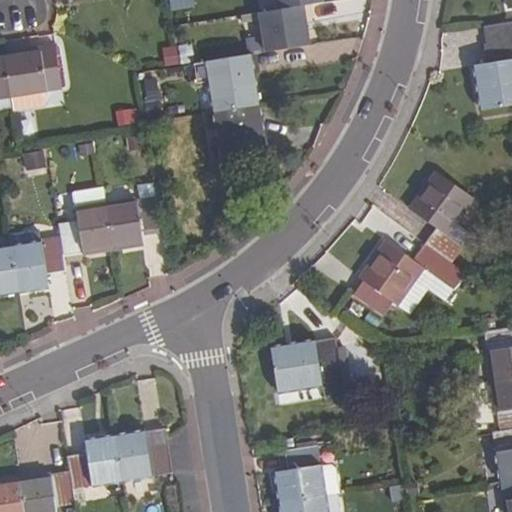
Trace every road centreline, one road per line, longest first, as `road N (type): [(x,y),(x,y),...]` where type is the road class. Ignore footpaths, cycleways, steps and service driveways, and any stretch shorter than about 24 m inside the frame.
road 1 (tertiary): [(409,0),(374,124),(329,195),(269,258),(193,309)]
road 2 (tertiary): [(193,309),(0,396)]
road 3 (residential): [(193,309),(233,511)]
